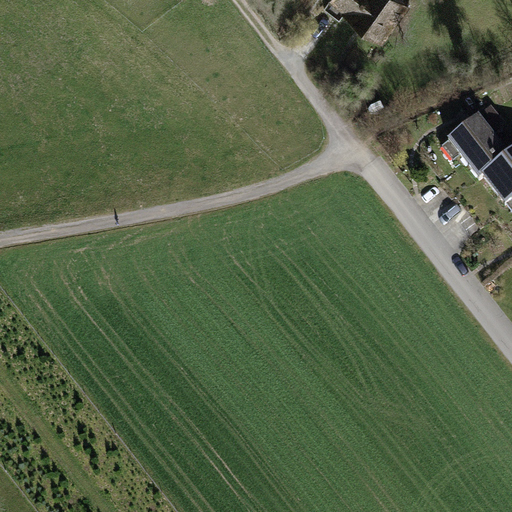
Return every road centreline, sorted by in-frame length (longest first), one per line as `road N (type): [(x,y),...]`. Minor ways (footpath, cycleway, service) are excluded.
road 1 (track): [(0,259),(279,171)]
road 2 (residential): [(511,349),(351,145)]
road 3 (track): [(351,145),(238,0)]
